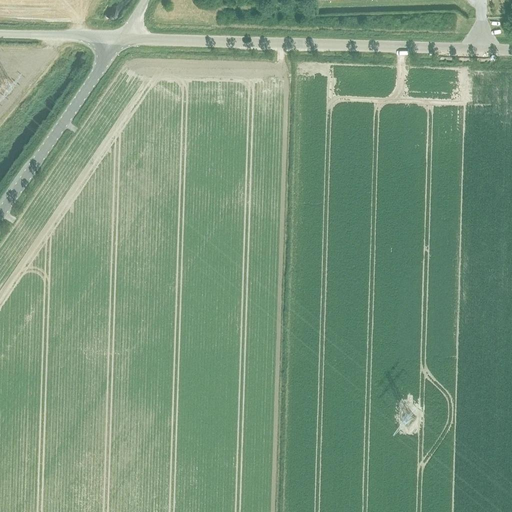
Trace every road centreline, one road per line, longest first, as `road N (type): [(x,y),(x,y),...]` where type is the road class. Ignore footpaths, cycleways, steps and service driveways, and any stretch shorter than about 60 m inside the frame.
road 1 (unclassified): [(511,50),(123,37)]
road 2 (unclassified): [(0,215),(123,37)]
road 3 (unclassified): [(123,37),(0,35)]
